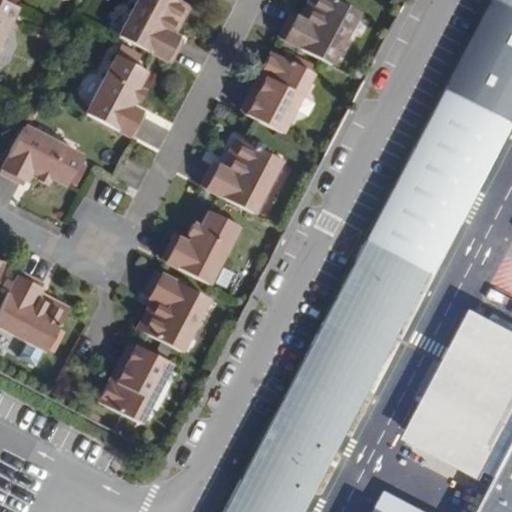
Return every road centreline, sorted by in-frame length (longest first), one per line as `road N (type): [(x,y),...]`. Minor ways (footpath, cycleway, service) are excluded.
road 1 (residential): [(0,218),(111,270),(244,0)]
road 2 (unknown): [(343,511),(511,176)]
